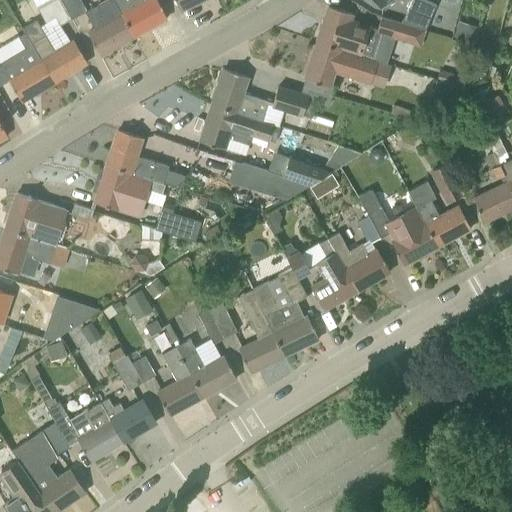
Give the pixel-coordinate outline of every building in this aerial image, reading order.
[(55,18),(60,26),(72,19),(60,0),(49,0),(37,7),(46,23),(55,18)] [(60,0),(72,19),(86,11),(79,0),(60,0)] [(105,0),(98,4),(108,22),(89,32),(101,55),(134,36),(114,0),(105,0)] [(114,0),(134,36),(167,18),(157,0),(146,0),(145,1),(144,0),(114,0)] [(202,0),(175,0),(181,11),(202,0)] [(425,0),(411,0),(402,22),(417,27),(427,30),(436,5),(425,0)] [(372,59),(380,32),(377,31),(377,30),(369,27),(369,25),(351,20),(353,14),(328,6),(317,42),(360,55),(372,59)] [(417,27),(402,22),(382,16),(377,30),(377,31),(380,32),(412,42),(417,27)] [(23,28),(26,34),(41,59),(54,82),(87,63),(74,40),(55,51),(37,19),(23,28)] [(54,82),(41,59),(26,34),(19,38),(24,47),(0,61),(0,85),(9,80),(22,101),(54,82)] [(305,78),(330,86),(334,72),(383,88),(390,65),(372,59),(360,55),(317,42),(305,78)] [(280,126),(287,108),(273,103),(273,102),(243,92),(248,77),(223,69),(212,105),(267,122),(273,124),(280,126)] [(278,86),(273,102),(273,103),(287,108),(303,113),(303,112),(307,99),(308,96),(301,93),(278,86)] [(273,124),(267,122),(212,105),(200,140),(225,148),(228,137),(248,144),(251,134),(268,139),(273,124)] [(118,130),(106,165),(149,179),(155,161),(142,157),(141,159),(136,158),(142,137),(118,130)] [(493,152),(496,157),(506,152),(497,134),(487,139),(493,152)] [(312,184),(343,165),(362,153),(339,145),(330,157),(324,168),(289,156),(283,175),(293,178),(312,184)] [(486,155),(492,168),(496,178),(500,176),(504,183),(474,198),(485,221),(511,208),(511,189),(500,164),(496,157),(493,152),(486,155)] [(511,158),(500,164),(511,189),(511,158)] [(283,175),(268,170),(235,160),(229,180),(286,198),(312,184),(293,178),(283,175)] [(429,171),(446,203),(463,195),(446,162),(429,171)] [(165,184),(150,179),(149,179),(106,165),(95,201),(138,215),(147,188),(162,193),(165,184)] [(439,216),(431,200),(436,197),(427,181),(408,192),(416,207),(437,246),(471,228),(458,206),(439,216)] [(5,229),(48,242),(54,244),(54,242),(58,240),(63,225),(61,222),(65,209),(17,193),(5,229)] [(71,214),(87,219),(91,217),(93,210),(74,204),(71,214)] [(155,228),(194,241),(201,220),(172,211),(173,209),(162,205),(155,228)] [(416,207),(399,216),(389,221),(381,206),(367,214),(368,215),(380,237),(389,233),(392,238),(391,239),(404,264),(437,246),(416,207)] [(369,243),(380,237),(368,215),(358,221),(369,243)] [(70,249),(54,244),(48,242),(5,229),(0,244),(0,266),(18,273),(25,252),(33,255),(32,257),(64,267),(70,249)] [(368,254),(362,243),(349,250),(338,232),(327,238),(328,239),(357,290),(390,272),(377,249),(368,254)] [(357,290),(328,239),(327,238),(318,243),(326,257),(316,262),(324,275),(325,279),(312,286),(324,309),(357,290)] [(287,257),(292,268),(298,279),(310,272),(299,251),(287,257)] [(280,276),(252,289),(265,315),(280,345),(285,355),(319,339),(307,316),(305,317),(297,301),(307,296),(298,279),(292,268),(279,275),(280,276)] [(280,345),(265,315),(252,289),(239,296),(259,339),(239,348),(251,372),(285,355),(280,345)] [(125,299),(137,320),(153,311),(141,290),(125,299)] [(57,295),(43,337),(51,340),(99,310),(98,308),(57,295)] [(209,309),(215,320),(225,339),(237,333),(222,303),(209,309)] [(215,344),(225,339),(215,320),(205,325),(215,344)] [(190,338),(176,346),(203,396),(236,379),(224,356),(205,366),(190,338)] [(203,396),(176,346),(162,353),(177,381),(157,391),(170,414),(203,396)] [(128,391),(143,383),(127,356),(113,364),(128,391)] [(52,399),(38,375),(31,380),(56,422),(69,446),(79,440),(91,460),(123,441),(101,402),(88,410),(87,408),(69,419),(60,403),(57,404),(53,398),(52,399)] [(108,398),(101,402),(123,441),(156,422),(143,400),(114,417),(110,410),(114,408),(108,398)] [(58,478),(48,464),(57,457),(55,454),(69,446),(56,422),(42,430),(12,451),(17,459),(29,476),(53,511),(54,511),(85,491),(70,470),(58,478)] [(53,511),(29,476),(17,459),(0,471),(0,479),(13,499),(3,505),(7,511),(53,511)]
